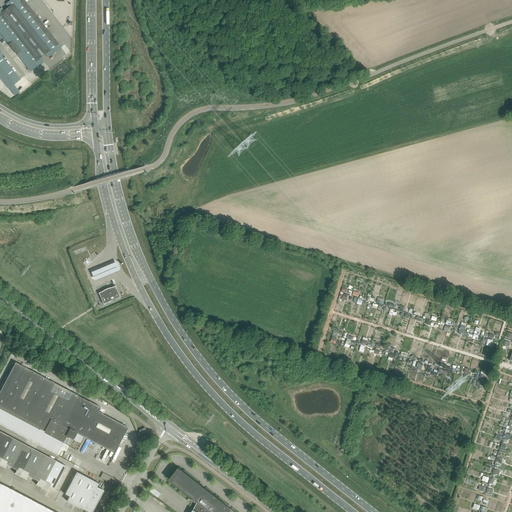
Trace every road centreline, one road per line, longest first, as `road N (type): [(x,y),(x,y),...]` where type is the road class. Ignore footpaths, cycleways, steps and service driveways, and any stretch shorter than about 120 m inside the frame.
road 1 (primary): [(372,511),(266,429),(189,348),(139,257),(107,126)]
road 2 (primary): [(93,134),(112,220),(151,311),(184,362),(239,423),(352,511)]
road 3 (tertiary): [(166,427),(0,295)]
road 4 (tertiary): [(275,511),(166,427)]
road 5 (primary): [(107,126),(105,0)]
road 6 (primary): [(90,0),(93,124)]
